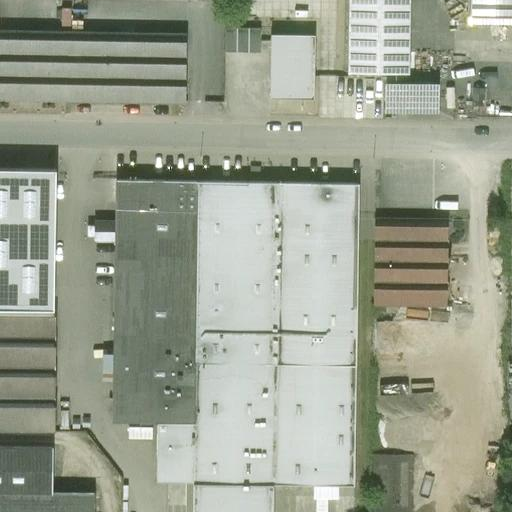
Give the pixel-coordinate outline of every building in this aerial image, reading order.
[(409,0),(348,0),(347,73),(408,74),(409,0)] [(511,0),(467,0),(467,17),(511,17),(511,0)] [(260,29),(225,29),(224,53),(260,53),(260,29)] [(186,35),(0,32),(0,100),(185,104),(186,35)] [(314,36),(270,35),(269,99),(313,100),(314,36)] [(435,87),(386,87),(386,111),(435,112),(435,87)] [(260,167),(250,167),(250,175),(260,175),(260,167)] [(0,431),(54,432),(56,170),(0,169),(0,431)] [(198,181),(116,180),(112,422),(157,422),(194,423),(195,363),(198,181)] [(278,182),(198,181),(195,363),(275,364),(278,182)] [(358,183),(278,182),(275,364),(355,366),(358,183)] [(447,220),(374,219),(373,305),(447,306),(447,220)] [(275,364),(195,363),(194,423),(157,422),(156,452),(156,482),(193,483),(273,484),(354,486),(355,366),(275,364)] [(0,511),(94,511),(94,494),(52,493),(52,447),(0,446),(0,511)] [(410,511),(411,454),(374,454),(374,511),(410,511)] [(272,511),(273,484),(193,483),(192,511),(272,511)]
